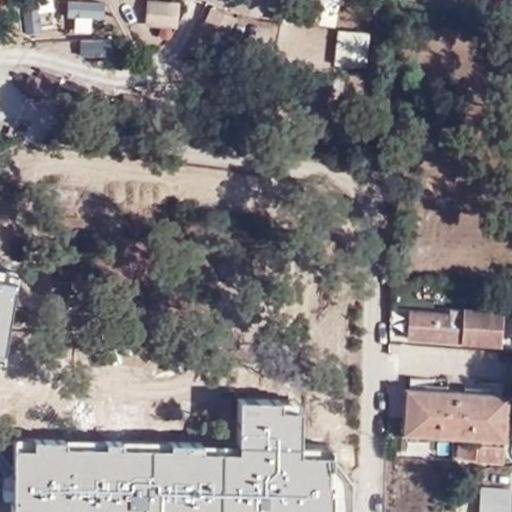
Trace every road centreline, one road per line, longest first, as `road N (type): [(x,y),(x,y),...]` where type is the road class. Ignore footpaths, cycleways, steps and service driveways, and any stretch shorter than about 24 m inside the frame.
road 1 (unknown): [(0,97),(59,125),(318,189),(346,206),(358,231),(356,357)]
road 2 (unknown): [(345,511),(356,357)]
road 3 (unknown): [(356,357),(485,360)]
